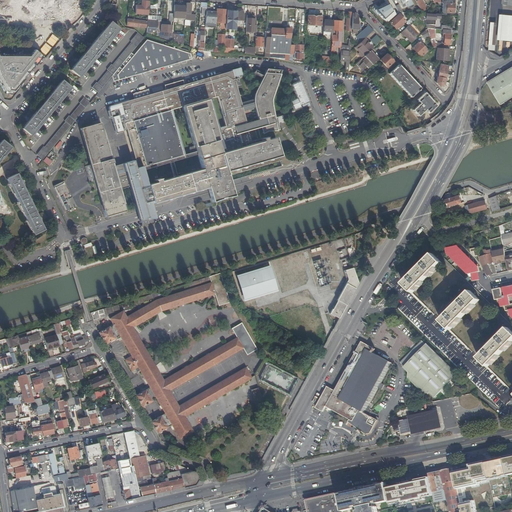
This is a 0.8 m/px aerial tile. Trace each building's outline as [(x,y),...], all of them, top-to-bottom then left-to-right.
[(18,0),(75,12),(77,0),(18,0)] [(142,0),(141,5),(136,5),(135,14),(148,15),(148,12),(149,1),(142,0)] [(419,0),(418,0),(416,1),(422,13),(425,10),(419,0)] [(455,12),(455,4),(448,3),(448,0),(435,0),(435,2),(444,3),(448,3),(447,12),(455,12)] [(186,14),(185,14),(185,18),(185,20),(191,20),(195,20),(196,14),(190,14),(191,3),(186,3),(186,14)] [(180,5),(175,5),(174,14),(174,20),(177,20),(177,17),(185,18),(185,14),(186,6),(181,5),(180,5)] [(227,10),(217,9),(217,11),(216,23),(216,26),(220,26),(220,23),(226,23),(227,12),(227,10)] [(210,11),(206,11),(206,16),(206,23),(216,23),(217,11),(213,10),(213,12),(210,11)] [(237,12),(227,12),(226,23),(226,29),(236,30),(236,20),(237,12)] [(511,13),(502,12),(500,38),(511,39),(511,13)] [(440,18),(440,15),(436,14),(436,15),(426,14),(422,13),(424,19),(427,28),(435,29),(436,18),(440,18)] [(405,21),(399,14),(390,23),(396,29),(402,25),(403,26),(404,24),(403,23),(405,21)] [(256,32),(257,25),(255,25),(255,16),(247,16),(246,31),(256,32)] [(324,20),(324,16),(308,16),(308,25),(321,25),(321,20),(324,20)] [(136,19),(133,19),(128,19),(127,25),(146,28),(147,21),(136,19)] [(337,19),(333,19),(333,21),(332,32),(334,32),(334,30),(340,31),(340,36),(332,36),(331,53),(335,53),(335,48),(336,47),(341,47),(341,46),(342,21),(337,21),(337,19)] [(148,20),(147,32),(153,32),(153,30),(157,31),(157,32),(161,32),(161,26),(161,25),(161,21),(148,20)] [(333,21),(324,20),(323,31),(328,32),(332,32),(333,21)] [(75,63),(69,70),(79,78),(119,29),(110,21),(105,27),(103,27),(100,30),(101,32),(91,44),(90,43),(87,46),(88,47),(78,59),(77,58),(74,62),(75,63)] [(498,22),(492,22),(490,50),(496,50),(498,22)] [(404,36),(411,43),(419,36),(409,25),(400,34),(403,37),(404,36)] [(161,32),(160,36),(172,40),(172,36),(172,35),(171,35),(172,27),(161,26),(161,32)] [(374,30),(370,26),(365,31),(369,35),(374,30)] [(271,29),(270,53),(275,53),(274,55),(276,55),(277,53),(278,53),(278,56),(282,57),(282,54),(289,54),(291,29),(285,28),(285,30),(271,29)] [(457,35),(457,31),(451,30),(443,30),(443,33),(445,34),(445,37),(443,37),(443,38),(444,38),(444,44),(449,45),(450,34),(457,35)] [(98,92),(143,38),(137,33),(130,41),(131,42),(112,65),(111,64),(107,69),(108,70),(97,83),(97,82),(92,87),(98,92)] [(376,35),(370,40),(375,45),(381,40),(376,35)] [(255,46),(255,48),(255,52),(257,52),(258,47),(263,47),(263,37),(256,37),(255,43),(256,43),(256,46),(255,46)] [(194,46),(193,48),(198,49),(204,50),(204,48),(200,48),(200,45),(197,45),(197,38),(194,38),(194,41),(194,46)] [(374,47),(366,38),(365,38),(363,40),(355,47),(360,52),(358,54),(362,58),(368,53),(369,52),(374,47)] [(224,46),(224,51),(234,52),(234,48),(233,48),(234,39),(225,39),(224,46)] [(120,67),(106,83),(107,83),(96,96),(99,99),(114,81),(192,59),(190,53),(188,52),(179,50),(175,48),(171,47),(147,40),(134,55),(132,53),(122,64),(125,66),(122,69),(120,67)] [(428,51),(419,41),(412,48),(421,57),(428,51)] [(301,53),(302,53),(303,45),(295,45),(295,53),(296,53),(301,53)] [(448,61),(449,56),(448,56),(448,49),(441,48),(437,48),(436,60),(448,61)] [(14,92),(44,57),(35,50),(32,54),(0,53),(0,83),(4,91),(14,92)] [(340,51),(340,61),(342,61),(346,61),(346,68),(349,68),(350,53),(350,51),(340,51)] [(377,60),(369,52),(368,53),(376,61),(377,60)] [(372,65),(376,61),(368,53),(362,58),(357,62),(363,69),(366,66),(368,68),(372,65)] [(388,69),(391,67),(390,65),(393,61),(387,54),(380,60),(388,69)] [(447,70),(448,65),(437,63),(436,69),(439,69),(437,83),(440,87),(444,85),(447,70)] [(419,90),(421,88),(399,65),(389,74),(411,97),(418,91),(419,90)] [(511,66),(488,80),(501,103),(511,96),(511,66)] [(231,69),(231,72),(233,77),(243,74),(241,67),(231,69)] [(255,99),(241,104),(243,111),(256,107),(259,119),(246,123),(232,124),(241,142),(244,140),(242,133),(263,127),(264,132),(269,130),(279,130),(277,117),(275,117),(274,115),(276,115),(273,102),(274,98),(283,71),(274,70),(274,71),(267,70),(257,90),(255,94),(255,99)] [(231,72),(208,79),(214,97),(218,96),(227,125),(232,124),(246,123),(243,111),(241,104),(233,77),(231,72)] [(214,97),(208,79),(185,85),(183,80),(166,85),(168,90),(165,91),(171,109),(184,106),(206,99),(208,99),(214,97)] [(29,121),(23,128),(32,135),(71,88),(62,80),(57,87),(56,86),(54,88),(55,89),(44,103),(43,102),(41,105),(42,106),(31,119),(30,118),(28,120),(29,121)] [(310,101),(301,81),(292,84),(298,98),(291,101),(295,109),(304,105),(303,104),(310,101)] [(163,85),(153,88),(155,94),(165,91),(163,85)] [(109,108),(113,121),(115,120),(118,130),(122,129),(120,121),(126,119),(140,167),(144,166),(131,121),(171,109),(165,91),(155,94),(151,95),(149,88),(133,93),(135,100),(117,105),(117,104),(110,105),(110,106),(109,107),(109,108)] [(437,105),(425,93),(417,100),(420,103),(413,110),(419,116),(426,109),(429,113),(430,112),(430,111),(437,105)] [(90,103),(84,97),(79,102),(80,103),(70,116),(69,115),(65,120),(66,121),(44,147),(43,146),(36,154),(43,159),(90,103)] [(206,99),(184,106),(196,146),(197,145),(198,150),(199,154),(202,164),(221,158),(220,154),(222,153),(206,99)] [(208,99),(206,99),(222,153),(242,147),(241,142),(232,124),(227,125),(217,128),(208,99)] [(171,109),(131,121),(144,166),(184,154),(171,109)] [(101,122),(81,128),(92,164),(96,180),(107,216),(126,210),(122,194),(117,178),(116,174),(101,122)] [(220,154),(221,158),(225,171),(227,171),(282,155),(277,137),(269,139),(268,136),(263,138),(264,141),(242,147),(222,153),(220,154)] [(0,160),(11,147),(2,140),(0,142),(0,160)] [(348,143),(350,149),(359,146),(357,140),(348,143)] [(144,166),(145,169),(171,162),(175,161),(199,154),(198,150),(184,154),(144,166)] [(53,161),(47,156),(44,160),(50,165),(53,161)] [(157,182),(149,184),(155,202),(209,187),(210,190),(211,195),(213,201),(217,200),(220,198),(223,197),(227,196),(231,195),(234,195),(233,189),(231,184),(227,171),(225,171),(221,158),(202,164),(204,168),(179,176),(176,177),(161,181),(160,178),(157,179),(157,182)] [(96,180),(92,164),(86,166),(89,175),(90,182),(96,180)] [(116,174),(117,178),(145,169),(144,166),(140,167),(122,172),(116,174)] [(149,184),(145,169),(117,178),(122,194),(130,192),(137,214),(138,219),(139,223),(156,218),(155,214),(154,209),(152,203),(155,202),(149,184)] [(34,234),(44,229),(40,221),(41,220),(40,217),(38,218),(31,202),(32,202),(31,199),(29,199),(22,185),(24,184),(22,181),(21,182),(17,174),(6,179),(34,234)] [(63,181),(53,186),(65,211),(75,206),(71,197),(70,197),(63,181)] [(462,201),(460,194),(445,199),(447,206),(462,201)] [(491,196),(495,209),(498,208),(502,206),(498,194),(491,196)] [(488,207),(485,199),(466,205),(468,212),(488,207)] [(511,233),(502,235),(502,237),(503,244),(511,242),(511,233)] [(346,271),(354,268),(344,238),(336,240),(346,271)] [(446,248),(446,249),(447,254),(468,276),(471,275),(473,282),(480,280),(478,274),(480,274),(479,268),(456,246),(446,248)] [(95,248),(80,252),(83,260),(97,255),(95,248)] [(486,255),(479,257),(480,260),(487,275),(492,274),(489,267),(487,268),(485,264),(493,262),(493,259),(494,259),(492,249),(487,251),(487,249),(485,250),(486,255)] [(505,249),(492,252),(495,266),(499,265),(499,263),(507,261),(507,260),(505,249)] [(398,309),(500,410),(507,403),(511,397),(511,390),(488,367),(511,342),(511,332),(508,328),(500,336),(497,338),(498,339),(487,350),(486,349),(484,352),(485,352),(479,358),(451,330),(480,300),(471,291),(463,299),(462,299),(460,301),(460,302),(450,313),(449,312),(446,315),(447,315),(442,321),(413,293),(442,263),(433,254),(426,262),(425,262),(422,264),(423,265),(412,276),(411,275),(409,278),(410,278),(404,284),(396,276),(385,287),(393,295),(393,296),(396,299),(402,305),(398,309)] [(320,287),(330,284),(322,259),(313,262),(318,278),(317,278),(320,287)] [(489,267),(492,274),(497,273),(496,268),(494,262),(493,262),(485,264),(487,268),(489,267)] [(271,266),(236,275),(243,301),(277,292),(271,266)] [(345,309),(359,283),(354,268),(346,271),(349,280),(341,294),(336,304),(345,309)] [(211,282),(210,277),(200,280),(201,283),(201,285),(211,282)] [(123,311),(111,319),(155,398),(243,347),(236,337),(164,379),(133,328),(161,311),(215,294),(211,282),(201,285),(156,301),(132,315),(127,318),(124,312),(123,311)] [(511,285),(494,290),(496,300),(500,299),(502,307),(505,306),(506,311),(510,310),(511,315),(511,285)] [(163,296),(161,291),(152,294),(154,300),(157,298),(163,296)] [(154,300),(152,294),(137,299),(139,304),(154,300)] [(334,328),(345,309),(336,304),(333,309),(332,309),(330,314),(338,318),(333,328),(334,328)] [(106,316),(104,309),(92,313),(94,320),(106,316)] [(261,323),(264,318),(263,318),(255,313),(252,318),(261,323)] [(60,323),(53,325),(56,334),(60,333),(61,332),(60,329),(62,329),(60,323)] [(244,340),(249,354),(257,349),(242,323),(239,325),(244,340)] [(109,326),(97,332),(104,345),(116,339),(109,326)] [(44,339),(42,328),(38,329),(39,334),(33,336),(31,331),(26,332),(28,336),(30,344),(45,340),(44,339)] [(89,341),(86,336),(82,337),(81,333),(70,337),(73,348),(85,344),(84,343),(89,341)] [(18,339),(17,335),(5,339),(6,341),(8,347),(11,346),(14,345),(17,344),(16,343),(19,342),(18,339)] [(56,335),(44,339),(45,340),(48,350),(60,347),(59,344),(56,335)] [(73,348),(70,337),(69,335),(61,337),(63,343),(64,348),(68,347),(69,349),(73,348)] [(30,344),(28,336),(18,339),(19,342),(21,347),(30,344)] [(430,391),(435,396),(458,374),(421,338),(400,360),(404,364),(403,365),(409,370),(409,376),(424,391),(430,391)] [(335,391),(328,387),(316,408),(324,412),(326,407),(329,408),(332,410),(334,411),(335,410),(351,419),(350,420),(350,421),(355,426),(354,427),(355,429),(357,427),(364,433),(372,417),(369,415),(372,410),(370,409),(371,407),(370,406),(380,388),(381,389),(384,384),(382,383),(393,364),(374,353),(376,350),(369,346),(362,342),(335,391)] [(9,353),(9,352),(4,353),(6,357),(3,358),(3,357),(0,358),(1,359),(0,359),(2,367),(13,364),(13,363),(9,353)] [(92,361),(80,364),(83,372),(86,371),(86,370),(94,368),(94,367),(97,366),(95,361),(92,362),(92,361)] [(395,365),(393,364),(382,383),(384,384),(395,365)] [(67,369),(70,381),(81,378),(78,366),(67,369)] [(51,370),(51,371),(54,379),(63,376),(60,367),(51,370)] [(179,407),(169,391),(157,399),(165,413),(151,422),(157,433),(172,425),(180,439),(193,432),(184,417),(251,378),(244,367),(179,407)] [(51,371),(39,374),(40,377),(43,386),(43,387),(48,385),(47,381),(54,379),(51,371)] [(8,399),(10,405),(34,402),(34,400),(32,393),(27,375),(26,374),(17,377),(22,394),(18,395),(19,399),(17,399),(17,398),(8,399)] [(93,388),(94,387),(107,382),(104,374),(90,381),(93,388)] [(43,386),(40,377),(31,379),(34,389),(35,391),(39,390),(38,388),(41,387),(43,386)] [(263,406),(265,406),(259,387),(251,390),(257,409),(258,408),(259,408),(260,411),(264,410),(263,406)] [(371,407),(381,389),(380,388),(370,406),(371,407)] [(106,393),(104,389),(94,392),(96,398),(107,395),(106,393)] [(66,399),(68,406),(75,405),(73,397),(72,398),(66,399)] [(57,402),(59,409),(67,407),(65,399),(60,401),(57,402)] [(113,411),(122,408),(122,407),(121,407),(117,400),(110,403),(112,408),(113,411)] [(6,418),(14,417),(13,406),(4,408),(6,418)] [(100,411),(103,422),(115,418),(113,411),(112,408),(100,411)] [(115,418),(115,419),(125,415),(122,408),(113,411),(115,418)] [(409,416),(410,419),(413,431),(414,434),(442,428),(438,409),(409,416)] [(88,411),(91,424),(98,422),(95,410),(88,411)] [(334,411),(350,420),(351,419),(335,410),(334,411)] [(60,414),(63,428),(68,427),(65,412),(60,413),(60,414)] [(80,427),(89,424),(88,417),(78,419),(80,427)] [(378,420),(372,417),(364,433),(367,435),(370,434),(378,420)] [(412,432),(409,419),(398,421),(399,426),(401,432),(401,434),(402,434),(412,432)] [(40,428),(41,432),(43,431),(43,436),(55,433),(52,420),(48,421),(48,424),(41,426),(42,427),(40,428)] [(21,430),(5,433),(6,438),(8,437),(9,439),(9,441),(22,440),(21,430)] [(133,466),(137,483),(139,483),(139,482),(150,479),(145,455),(139,456),(134,431),(124,433),(129,458),(129,460),(130,466),(133,466)] [(101,454),(98,443),(85,446),(88,457),(101,454)] [(77,447),(72,448),(74,458),(79,457),(80,457),(79,450),(78,451),(77,447)] [(54,482),(63,480),(64,480),(67,479),(66,474),(60,475),(56,476),(53,462),(54,462),(53,454),(48,455),(49,460),(50,462),(54,482)] [(10,465),(7,466),(7,469),(11,468),(11,467),(17,465),(18,466),(21,466),(20,465),(22,464),(20,455),(17,456),(17,457),(9,459),(10,465)] [(49,460),(48,455),(31,458),(32,461),(32,464),(36,463),(46,461),(49,460)] [(494,498),(511,494),(504,457),(486,461),(494,498)] [(91,474),(95,473),(104,471),(104,470),(101,459),(96,460),(97,466),(90,467),(91,474)] [(115,460),(111,460),(108,461),(103,462),(104,467),(112,466),(112,468),(117,467),(115,460)] [(117,463),(118,468),(119,470),(122,484),(122,487),(125,500),(140,497),(137,483),(133,466),(130,466),(129,460),(117,463)] [(152,475),(165,472),(163,463),(150,466),(152,475)] [(179,470),(180,474),(194,471),(178,465),(179,470)] [(14,469),(16,478),(26,476),(24,467),(14,469)] [(83,476),(91,474),(89,468),(77,471),(78,474),(78,477),(83,476)] [(170,490),(183,487),(181,478),(180,474),(179,470),(166,473),(166,475),(167,478),(168,481),(170,490)] [(183,487),(195,484),(198,479),(197,472),(194,471),(180,474),(181,478),(183,487)] [(435,503),(447,500),(441,471),(428,474),(433,497),(435,503)] [(488,482),(485,472),(482,473),(476,474),(479,484),(488,482)] [(90,508),(102,505),(97,483),(93,484),(91,474),(83,476),(88,502),(90,508)] [(433,497),(428,474),(416,476),(417,482),(419,488),(419,491),(421,491),(420,488),(423,487),(423,484),(427,484),(430,498),(433,497)] [(107,503),(111,502),(115,502),(110,476),(106,477),(102,478),(107,503)] [(140,497),(155,493),(152,478),(150,479),(139,482),(139,483),(137,483),(140,497)] [(155,493),(170,490),(168,481),(165,481),(161,482),(161,481),(159,482),(159,483),(156,483),(154,478),(152,478),(155,493)] [(376,511),(377,485),(339,493),(341,503),(343,511),(348,510),(347,508),(359,505),(360,510),(359,511),(358,511),(376,511)] [(13,511),(18,511),(19,511),(18,511),(35,511),(36,511),(63,506),(60,494),(56,495),(54,486),(41,489),(40,493),(39,498),(35,499),(32,487),(20,489),(10,491),(13,511)] [(341,503),(339,493),(326,496),(329,511),(343,511),(341,503)] [(329,511),(326,496),(315,498),(318,511),(329,511)] [(318,511),(315,498),(306,500),(309,511),(318,511)] [(74,511),(90,508),(88,502),(73,506),(74,511)]
